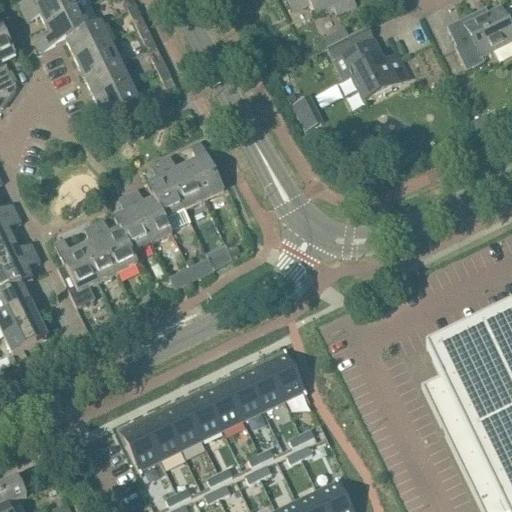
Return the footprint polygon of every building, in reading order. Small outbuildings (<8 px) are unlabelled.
[(18,8),(22,17),(57,0),(30,0),(31,1),(18,8)] [(57,0),(22,17),(27,26),(40,20),(45,30),(80,13),(73,0),(57,0)] [(126,15),(127,15),(136,10),(130,0),(129,0),(125,2),(123,9),(126,15)] [(284,0),(292,16),(309,8),(315,20),(333,11),(337,19),(356,9),(351,0),(284,0)] [(127,15),(136,34),(145,30),(136,10),(127,15)] [(472,44),(457,51),(455,52),(467,76),(485,67),(481,60),(511,45),(511,33),(501,10),(477,22),(474,17),(462,23),(472,44)] [(65,45),(90,33),(89,33),(80,13),(45,30),(50,41),(37,47),(42,58),(66,46),(65,45)] [(66,46),(75,65),(110,47),(101,27),(89,33),(90,33),(65,45),(66,46)] [(10,103),(17,92),(4,65),(15,60),(0,29),(0,96),(8,101),(10,103)] [(155,50),(145,30),(136,34),(146,54),(155,50)] [(374,45),(334,66),(343,84),(351,80),(364,105),(410,82),(397,57),(384,64),(374,45)] [(120,67),(110,47),(75,65),(85,84),(120,67)] [(146,54),(156,74),(164,69),(155,50),(146,54)] [(85,84),(94,104),(129,87),(120,67),(85,84)] [(166,94),(174,90),(164,69),(156,74),(166,94)] [(103,123),(139,106),(129,87),(94,104),(103,123)] [(307,133),(322,126),(309,101),(295,108),(307,133)] [(473,125),(480,139),(494,132),(487,118),(473,125)] [(196,164),(186,169),(203,205),(223,195),(199,147),(190,152),(196,164)] [(183,215),(203,205),(186,169),(175,175),(169,162),(159,167),(183,215)] [(164,224),(170,236),(189,226),(183,215),(159,167),(150,171),(156,184),(146,189),(153,204),(153,203),(164,224)] [(171,238),(170,236),(164,224),(153,203),(153,204),(142,209),(136,196),(127,200),(151,248),(171,238)] [(119,234),(131,258),(132,257),(151,248),(127,200),(117,205),(123,218),(113,223),(119,234)] [(0,225),(15,218),(11,209),(0,214),(0,225)] [(0,225),(0,250),(12,245),(7,234),(20,228),(15,218),(0,225)] [(137,268),(132,257),(131,258),(119,234),(118,234),(108,238),(102,225),(93,230),(117,278),(137,268)] [(90,247),(80,252),(97,288),(117,278),(93,230),(84,235),(90,247)] [(89,292),(97,288),(80,252),(69,258),(63,244),(53,249),(64,270),(56,274),(76,314),(95,304),(89,292)] [(0,275),(35,258),(30,249),(17,255),(12,245),(0,250),(0,275)] [(229,255),(234,264),(241,260),(237,251),(229,255)] [(0,299),(21,289),(32,285),(27,274),(39,268),(35,258),(0,275),(0,299)] [(198,269),(188,274),(193,285),(196,283),(203,280),(198,269)] [(178,279),(168,284),(173,294),(183,289),(178,279)] [(0,320),(29,306),(21,289),(0,299),(0,320)] [(0,320),(0,335),(3,341),(38,324),(29,306),(0,320)] [(441,379),(423,387),(481,506),(483,511),(511,511),(511,308),(427,350),(441,379)] [(3,341),(12,359),(47,342),(38,324),(3,341)] [(285,358),(265,368),(284,406),(304,397),(305,400),(307,399),(285,354),(284,355),(285,358)] [(265,368),(245,377),(264,416),(284,406),(265,368)] [(245,377),(224,387),(243,426),(264,416),(245,377)] [(224,387),(204,397),(222,436),(243,426),(224,387)] [(204,397),(183,407),(202,446),(222,436),(204,397)] [(183,407),(163,417),(181,456),(202,446),(183,407)] [(163,417),(142,427),(161,466),(181,456),(163,417)] [(142,427),(121,437),(127,451),(141,479),(143,478),(141,475),(161,466),(142,427)] [(311,434),(300,439),(304,447),(314,441),(311,434)] [(300,439),(289,444),(293,452),(304,447),(300,439)] [(308,451),(297,456),(301,463),(312,458),(308,451)] [(270,454),(259,459),(262,466),(273,461),(270,454)] [(297,456),(287,461),(290,469),(301,463),(297,456)] [(259,459),(248,464),(251,471),(262,466),(259,459)] [(267,470),(256,476),(260,483),(271,478),(267,470)] [(229,473),(218,479),(221,486),(232,481),(229,473)] [(256,476),(245,481),(249,488),(260,483),(256,476)] [(218,479),(207,484),(210,491),(221,486),(218,479)] [(0,511),(7,511),(8,511),(7,511),(9,511),(20,507),(36,499),(33,493),(24,498),(16,483),(0,491),(0,511)] [(337,487),(317,497),(324,511),(350,511),(337,483),(335,484),(337,487)] [(226,490),(215,495),(219,503),(230,498),(226,490)] [(187,493),(177,498),(180,506),(191,501),(187,493)] [(215,495),(204,501),(208,508),(219,503),(215,495)] [(324,511),(317,497),(296,506),(299,511),(324,511)] [(177,498),(166,503),(169,511),(180,506),(177,498)]
